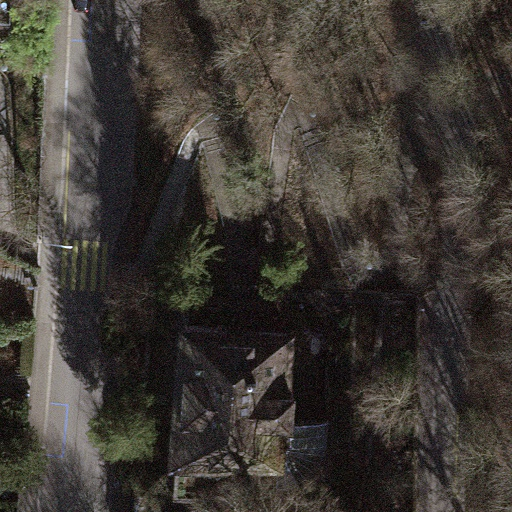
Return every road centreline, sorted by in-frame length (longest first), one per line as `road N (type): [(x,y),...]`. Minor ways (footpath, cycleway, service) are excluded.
road 1 (residential): [(102,0),(69,511)]
road 2 (residential): [(460,270),(444,511)]
